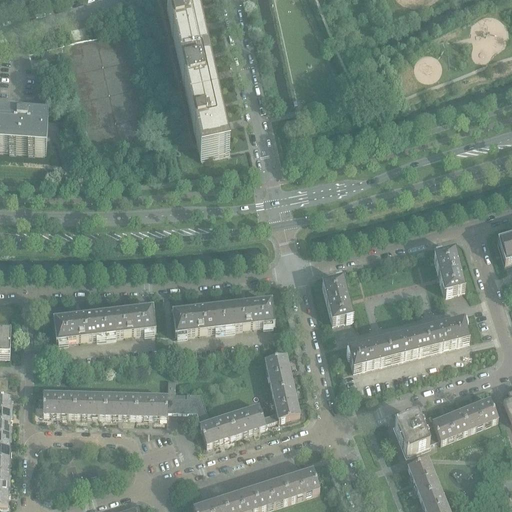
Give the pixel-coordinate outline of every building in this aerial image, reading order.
[(177,60),(179,60),(206,54),(204,45),(205,45),(207,50),(207,49),(203,33),(201,33),(199,25),(202,25),(200,17),(199,17),(200,21),(198,21),(195,7),(167,13),(177,60)] [(62,48),(66,62),(88,161),(155,146),(130,33),(78,45),(62,48)] [(209,67),(206,56),(206,54),(179,60),(177,60),(188,110),(217,103),(216,99),(218,99),(214,83),(211,83),(209,75),(213,75),(211,66),(209,67)] [(227,148),(228,148),(229,148),(225,131),(222,132),(220,125),(224,124),(222,115),(219,116),(217,103),(188,110),(201,165),(229,159),(227,148)] [(0,126),(0,155),(46,159),(48,129),(28,128),(28,119),(18,118),(18,127),(0,126)] [(511,243),(499,247),(501,256),(506,270),(511,268),(511,243)] [(438,280),(439,283),(444,300),(465,295),(455,256),(433,261),(438,280)] [(348,305),(348,302),(343,284),(322,290),(332,329),(346,326),(346,327),(352,326),(351,325),(353,324),(348,305)] [(273,330),(270,306),(222,312),(225,336),(273,330)] [(222,312),(197,315),(174,317),(177,341),(225,336),(222,312)] [(154,337),(151,313),(103,319),(106,343),(154,337)] [(103,319),(78,322),(55,324),(58,348),(106,343),(103,319)] [(464,326),(447,330),(425,336),(430,357),(469,347),(464,326)] [(0,359),(10,360),(11,336),(0,335),(0,359)] [(425,336),(403,341),(386,346),(392,367),(430,357),(425,336)] [(386,346),(365,351),(347,356),(353,377),(392,367),(386,346)] [(271,395),(293,391),(286,360),(265,365),(271,395)] [(278,425),(278,426),(300,421),(293,391),(271,395),(277,419),(269,421),(271,427),(278,425)] [(11,403),(11,400),(7,399),(8,394),(1,393),(0,393),(0,411),(12,412),(12,403),(11,403)] [(501,402),(501,403),(511,428),(511,396),(502,401),(502,402),(501,402)] [(75,399),(43,397),(43,420),(75,421),(75,399)] [(106,400),(75,399),(75,421),(105,422),(106,400)] [(197,418),(200,430),(210,427),(201,400),(175,399),(175,402),(168,402),(167,417),(197,418)] [(136,401),(106,400),(105,422),(136,423),(136,401)] [(136,401),(136,423),(167,424),(167,417),(168,402),(136,401)] [(461,416),(469,437),(498,425),(490,404),(461,416)] [(0,424),(10,424),(10,421),(12,421),(12,412),(0,411),(0,424)] [(265,429),(271,427),(269,421),(263,423),(259,412),(229,421),(236,442),(266,432),(265,429)] [(469,437),(461,416),(432,428),(433,429),(439,445),(440,448),(469,437)] [(200,430),(199,430),(206,451),(236,442),(229,421),(210,427),(200,430)] [(439,445),(433,429),(422,433),(419,426),(417,422),(394,431),(406,461),(429,451),(428,449),(439,445)] [(0,436),(11,437),(12,428),(10,428),(10,424),(0,424),(0,436)] [(0,448),(9,449),(10,445),(11,445),(11,437),(0,436),(0,448)] [(9,449),(0,448),(0,460),(11,461),(11,453),(9,453),(9,449)] [(0,472),(9,473),(9,469),(11,469),(11,461),(0,460),(0,472)] [(419,501),(439,493),(428,464),(407,472),(419,501)] [(0,485),(10,485),(10,477),(9,477),(9,473),(0,472),(0,485)] [(290,506),(319,497),(313,476),(283,485),(290,506)] [(0,497),(8,498),(8,494),(10,494),(10,485),(0,485),(0,497)] [(258,511),(272,511),(290,506),(283,485),(253,495),(258,511)] [(447,511),(439,493),(419,501),(423,511),(447,511)] [(226,511),(258,511),(253,495),(224,504),(226,511)] [(0,497),(0,511),(7,511),(7,510),(8,510),(8,498),(0,497)]
